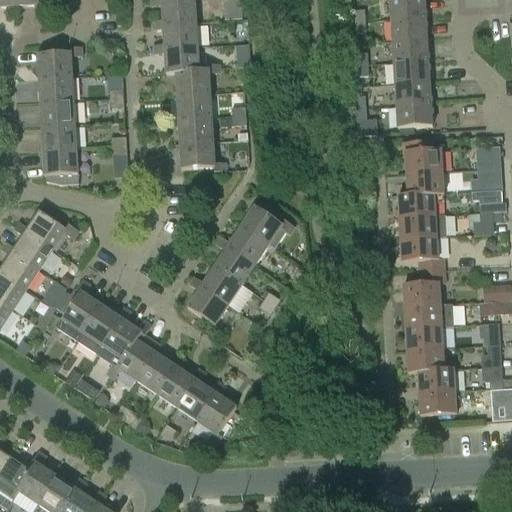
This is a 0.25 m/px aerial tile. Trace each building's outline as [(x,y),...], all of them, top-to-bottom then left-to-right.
[(0,0),(0,10),(14,10),(13,0),(0,0)] [(38,0),(13,0),(14,10),(35,9),(35,19),(45,19),(44,7),(39,8),(38,0)] [(196,27),(195,3),(162,5),(161,0),(151,1),(151,10),(162,9),(163,24),(163,29),(196,27)] [(391,23),(425,21),(424,0),(400,0),(389,1),(391,23)] [(243,21),(241,1),(223,2),(225,22),(243,21)] [(354,14),(355,25),(364,25),(364,13),(354,14)] [(427,42),(425,21),(391,23),(392,45),(427,42)] [(163,29),(163,24),(152,25),(153,34),(163,33),(164,48),(165,53),(198,50),(196,27),(163,29)] [(365,36),(364,25),(355,25),(355,37),(365,36)] [(428,64),(427,42),(392,45),(393,66),(428,64)] [(199,73),(198,50),(165,53),(164,48),(154,49),(154,58),(165,57),(166,78),(176,77),(175,76),(199,74),(199,73)] [(236,49),(237,60),(248,59),(250,59),(249,48),(248,49),(236,49)] [(39,83),(72,81),(71,60),(82,59),(81,50),(70,51),(70,56),(38,58),(39,83)] [(357,57),(357,69),(367,68),(366,56),(357,57)] [(429,85),(428,64),(393,66),(395,88),(429,85)] [(175,76),(176,77),(177,100),(210,98),(209,77),(220,77),(219,67),(207,68),(208,73),(199,73),(199,74),(175,76)] [(368,80),(367,68),(357,69),(358,80),(368,80)] [(39,83),(40,107),(73,105),(72,81),(39,83)] [(431,107),(429,85),(395,88),(396,109),(431,107)] [(123,102),(123,93),(109,93),(109,102),(123,102)] [(210,98),(177,100),(178,124),(212,122),(210,98)] [(364,100),(359,100),(355,100),(355,112),(365,111),(364,100)] [(124,111),(123,102),(109,102),(110,111),(124,111)] [(73,105),(40,107),(42,131),(75,129),(73,105)] [(432,129),(431,107),(396,109),(397,131),(432,129)] [(246,120),(245,111),(231,112),(231,121),(246,120)] [(365,123),(365,111),(355,112),(356,124),(365,123)] [(246,129),(246,120),(231,121),(232,130),(246,129)] [(178,124),(180,148),(213,146),(212,122),(178,124)] [(42,131),(43,154),(76,153),(75,129),(42,131)] [(126,150),(126,141),(112,141),(112,150),(126,150)] [(404,146),(406,178),(442,176),(441,153),(435,154),(434,144),(404,146)] [(213,146),(180,148),(182,173),(214,171),(214,176),(226,175),(225,166),(214,167),(213,146)] [(127,159),(126,150),(112,150),(112,159),(127,159)] [(76,153),(43,154),(45,179),(46,179),(46,185),(62,189),(78,188),(76,153)] [(477,173),(490,173),(501,172),(501,163),(476,164),(477,173)] [(501,172),(490,173),(477,173),(477,182),(502,181),(501,172)] [(443,198),(442,176),(406,178),(407,198),(407,199),(434,198),(443,198)] [(479,203),(479,207),(479,217),(492,216),(506,215),(506,206),(502,206),(501,193),(471,195),(472,204),(479,203)] [(407,198),(398,199),(399,221),(435,220),(434,207),(444,206),(444,198),(443,198),(434,198),(407,199),(407,198)] [(241,230),(269,249),(274,252),(285,235),(289,238),(294,230),(284,224),(282,228),(255,210),(241,230)] [(25,235),(53,254),(64,237),(73,243),(78,235),(68,228),(66,232),(39,214),(28,231),(25,235)] [(493,225),(492,216),(479,217),(480,226),(493,225)] [(399,221),(400,243),(436,241),(446,241),(445,219),(435,220),(399,221)] [(12,255),(40,273),(53,254),(25,235),(28,231),(19,225),(14,233),(23,239),(14,251),(12,255)] [(255,269),(269,249),(241,230),(230,247),(221,241),(216,248),(225,254),(228,250),(255,269)] [(436,241),(400,243),(402,265),(418,264),(419,276),(444,274),(443,262),(437,263),(436,241)] [(0,272),(0,275),(26,293),(40,273),(12,255),(14,251),(5,245),(0,253),(9,259),(1,271),(0,272)] [(214,270),(242,289),(255,269),(228,250),(225,254),(214,270)] [(0,304),(13,313),(26,293),(0,275),(0,272),(1,271),(0,270),(0,304)] [(229,309),(242,289),(214,270),(203,286),(201,290),(229,309)] [(445,287),(444,274),(419,276),(420,287),(403,289),(404,311),(440,309),(439,287),(445,287)] [(73,283),(65,278),(59,287),(67,293),(73,283)] [(201,290),(203,286),(195,280),(189,288),(198,294),(187,311),(215,329),(229,309),(201,290)] [(62,323),(57,331),(78,345),(101,309),(84,298),(90,289),(82,284),(76,294),(80,296),(62,323)] [(510,288),(483,289),(484,306),(511,305),(510,288)] [(268,296),(264,303),(275,311),(280,303),(268,296)] [(270,318),(275,311),(264,303),(259,311),(270,318)] [(0,304),(0,332),(13,313),(0,304)] [(484,306),(479,306),(480,319),(511,317),(511,314),(511,305),(484,306)] [(453,308),(440,309),(404,311),(406,332),(441,330),(454,330),(453,308)] [(101,309),(78,345),(97,358),(103,350),(121,322),(125,325),(131,316),(123,311),(117,320),(101,309)] [(103,350),(97,358),(112,368),(113,367),(117,370),(122,363),(123,363),(136,344),(137,344),(142,337),(145,339),(151,329),(143,324),(137,333),(125,325),(121,322),(103,350)] [(443,352),(441,330),(406,332),(407,354),(443,352)] [(112,368),(107,377),(114,382),(120,373),(137,385),(156,357),(161,350),(145,339),(142,337),(137,344),(136,344),(123,363),(122,363),(117,370),(113,367),(112,368)] [(487,341),(487,350),(500,349),(499,340),(487,341)] [(31,350),(23,345),(17,353),(26,359),(31,350)] [(501,358),(500,349),(487,350),(488,359),(501,358)] [(444,374),(444,373),(443,352),(407,354),(408,376),(418,376),(418,375),(444,374)] [(156,357),(137,385),(157,398),(176,370),(180,373),(185,364),(178,359),(172,368),(156,357)] [(60,369),(55,365),(49,366),(45,371),(54,377),(60,369)] [(176,370),(157,398),(177,411),(196,384),(199,386),(205,377),(198,372),(192,381),(180,373),(176,370)] [(418,375),(418,376),(419,397),(455,395),(454,372),(444,373),(444,374),(418,375)] [(73,373),(66,384),(75,391),(82,379),(73,373)] [(490,393),(503,392),(502,383),(489,384),(490,393)] [(196,384),(177,411),(197,425),(216,397),(219,399),(225,390),(218,385),(212,394),(199,386),(196,384)] [(100,395),(93,390),(87,400),(94,405),(100,395)] [(511,391),(490,393),(492,425),(511,423),(511,391)] [(456,417),(455,395),(419,397),(420,419),(456,417)] [(216,397),(197,425),(215,436),(208,445),(216,450),(223,440),(218,438),(236,411),(219,399),(216,397)] [(0,478),(11,461),(15,464),(21,455),(13,450),(7,459),(0,454),(0,478)] [(35,466),(40,469),(46,460),(39,455),(32,465),(35,467),(35,466)] [(11,461),(0,478),(0,494),(14,503),(19,495),(18,495),(31,475),(30,474),(15,464),(11,461)] [(18,495),(19,495),(38,508),(56,480),(60,482),(66,473),(59,468),(53,477),(40,469),(35,466),(35,467),(30,474),(31,475),(18,495)] [(56,480),(38,508),(44,511),(63,511),(76,493),(80,496),(86,487),(79,482),(73,491),(60,482),(56,480)] [(76,493),(63,511),(92,511),(96,506),(100,509),(106,500),(99,495),(93,504),(80,496),(76,493)]
